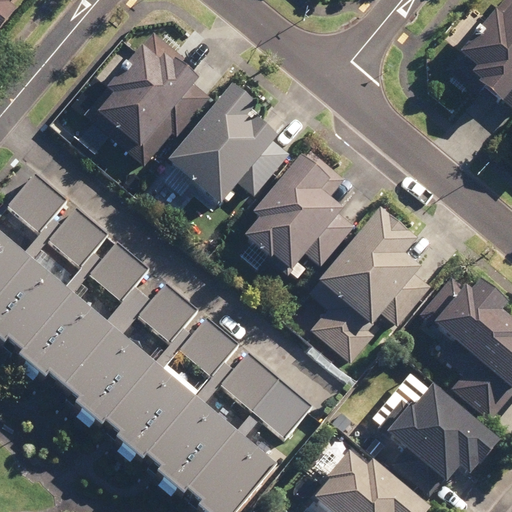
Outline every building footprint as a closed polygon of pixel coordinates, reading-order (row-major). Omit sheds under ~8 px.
[(0,0),(0,42),(0,43),(24,13),(21,10),(29,0),(0,0)] [(510,106),(511,102),(511,0),(506,0),(489,23),(476,12),(451,42),(465,53),(447,75),(479,101),(489,89),(510,106)] [(111,93),(113,95),(90,119),(145,169),(207,102),(197,93),(205,84),(185,65),(186,63),(161,39),(111,93)] [(265,109),(241,88),(173,165),(178,170),(166,184),(184,200),(198,184),(228,210),(289,140),(259,115),(265,109)] [(340,178),(312,154),(258,216),(264,221),(248,241),(273,263),(277,258),(297,275),(349,214),(326,194),(340,178)] [(29,253),(0,228),(0,339),(12,350),(18,343),(30,353),(24,360),(48,381),(55,374),(84,399),(78,405),(104,428),(110,421),(125,434),(121,439),(148,462),(151,458),(167,471),(164,475),(190,498),(193,494),(206,504),(202,509),(206,511),(246,511),(285,467),(256,442),(268,428),(288,446),(317,413),(250,355),(236,371),(230,365),(244,349),(210,320),(197,336),(191,331),(203,317),(168,287),(155,302),(141,290),(154,274),(118,244),(104,260),(100,256),(113,240),(80,211),(66,227),(59,221),(71,207),(40,180),(13,212),(43,237),(29,253)] [(423,245),(387,212),(311,294),(331,312),(313,331),(354,368),(380,339),(374,334),(388,319),(402,331),(439,291),(424,276),(429,270),(413,255),(423,245)] [(454,281),(423,318),(457,347),(444,362),(466,380),(454,395),(492,426),(511,402),(511,313),(503,306),(510,298),(489,281),(480,292),(472,286),(467,292),(454,281)] [(500,440),(435,388),(415,413),(402,403),(381,428),(409,451),(394,469),(433,500),(447,483),(452,487),(465,470),(472,475),(500,440)] [(434,511),(437,509),(379,463),(373,470),(353,454),(314,503),(325,511),(434,511)]
